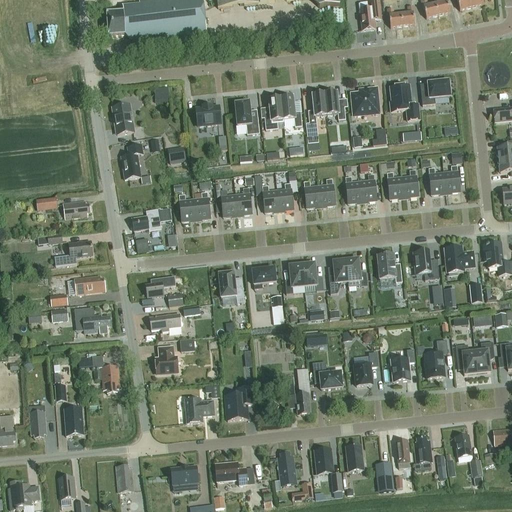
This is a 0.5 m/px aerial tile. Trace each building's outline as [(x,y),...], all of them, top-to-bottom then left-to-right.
[(137,48),(206,41),(201,0),(163,0),(139,3),(140,6),(123,8),(124,14),(106,16),(109,39),(125,38),(137,48)] [(216,0),(217,10),(301,1),(300,0),(216,0)] [(300,0),(301,1),(305,1),(313,9),(337,6),(336,0),(300,0)] [(360,5),(359,6),(360,12),(362,33),(375,32),(374,23),(381,22),(379,3),(378,0),(370,0),(370,4),(360,5)] [(441,0),(443,4),(435,6),(438,18),(450,15),(447,4),(448,4),(447,0),(441,0)] [(455,0),(456,2),(457,2),(459,13),(471,10),(469,0),(455,0)] [(469,0),(471,10),(483,7),(481,0),(469,0)] [(426,1),(421,2),(423,10),(426,21),(438,18),(435,6),(428,8),(426,1)] [(408,16),(401,17),(402,29),(415,27),(413,16),(414,16),(414,8),(408,9),(408,16)] [(393,10),(387,11),(388,19),(389,19),(390,30),(402,29),(401,17),(394,17),(393,10)] [(421,94),(422,108),(435,107),(434,101),(450,99),(448,84),(428,86),(428,93),(421,94)] [(410,108),(410,107),(408,88),(391,90),(392,104),(390,105),(391,115),(406,113),(407,124),(419,123),(418,107),(410,108)] [(155,103),(169,102),(168,90),(154,91),(155,103)] [(378,116),(376,92),(366,93),(367,95),(352,97),(354,116),(364,115),(364,116),(372,116),(372,117),(378,116)] [(338,110),(336,98),(336,96),(324,97),(327,118),(338,117),(338,123),(345,122),(344,110),(338,110)] [(309,126),(316,125),(316,119),(327,118),(324,97),(313,98),(314,113),(308,113),(309,126)] [(294,115),(293,103),(292,100),(281,101),(283,121),(283,122),(294,121),(295,130),(302,129),(300,114),(294,115)] [(266,133),(278,131),(277,125),(284,125),(283,122),(283,121),(281,101),(269,102),(271,120),(264,120),(266,133)] [(249,104),(235,106),(237,129),(246,128),(247,138),(259,136),(258,122),(251,123),(249,104)] [(129,107),(113,110),(118,138),(134,135),(129,107)] [(203,111),(196,112),(198,128),(206,128),(207,129),(212,128),(213,127),(221,126),(219,109),(212,110),(212,109),(203,110),(203,111)] [(493,113),(494,125),(511,122),(511,115),(511,111),(493,113)] [(373,149),(386,147),(385,131),(376,132),(377,142),(372,142),(373,149)] [(421,134),(412,135),(413,144),(422,143),(421,134)] [(219,139),(220,153),(227,152),(226,139),(219,139)] [(353,140),(354,150),(362,149),(361,139),(353,140)] [(498,163),(511,161),(511,142),(507,143),(507,149),(497,150),(498,163)] [(170,150),(173,165),(191,162),(188,146),(170,150)] [(137,158),(143,157),(141,148),(127,150),(128,159),(121,160),(124,183),(140,180),(137,158)] [(298,160),(297,148),(288,149),(290,160),(298,160)] [(461,155),(451,156),(452,167),(462,166),(461,155)] [(511,161),(498,163),(500,175),(510,174),(510,180),(511,179),(511,161)] [(443,176),(445,197),(460,195),(457,169),(451,169),(451,175),(443,176)] [(445,197),(443,176),(435,176),(434,171),(428,172),(431,198),(445,197)] [(402,180),(404,201),(418,200),(415,173),(409,174),(410,179),(402,180)] [(404,201),(402,180),(393,181),(393,175),(387,176),(390,203),(404,201)] [(153,176),(144,178),(145,185),(155,183),(153,176)] [(362,205),(370,205),(376,204),(373,177),(368,178),(368,183),(360,184),(362,205)] [(261,178),(254,179),(255,190),(262,189),(261,178)] [(352,185),(351,180),(345,180),(348,207),(362,205),(360,184),(352,185)] [(321,210),(333,209),(335,208),(332,182),(326,182),(327,188),(318,189),(321,210)] [(321,210),(318,189),(310,190),(309,184),(304,185),(306,211),(321,210)] [(277,193),(279,214),(293,213),(290,186),(284,187),(285,192),(277,193)] [(220,194),(220,187),(215,187),(216,200),(221,199),(223,220),(237,219),(235,198),(227,198),(226,193),(220,194)] [(279,214),(277,193),(268,194),(268,189),(262,189),(265,216),(279,214)] [(235,198),(237,219),(252,217),(249,191),(243,191),(243,197),(235,198)] [(511,191),(502,192),(503,207),(511,206),(511,191)] [(196,223),(203,222),(210,222),(207,195),(201,196),(202,201),(193,202),(196,223)] [(185,203),(185,197),(179,198),(182,225),(196,223),(193,202),(185,203)] [(56,199),(36,202),(37,213),(57,211),(56,199)] [(87,215),(90,214),(89,205),(86,205),(86,203),(63,205),(65,221),(87,219),(87,215)] [(133,234),(148,232),(149,234),(161,232),(158,212),(145,214),(146,219),(131,222),(133,234)] [(62,237),(47,239),(48,246),(62,245),(62,237)] [(147,241),(136,243),(137,255),(149,253),(147,241)] [(91,244),(68,247),(70,259),(54,261),(55,270),(77,267),(76,261),(92,259),(91,244)] [(501,246),(483,248),(484,264),(487,264),(488,271),(498,270),(499,279),(509,278),(508,264),(502,265),(501,246)] [(461,257),(461,251),(460,250),(445,252),(447,275),(463,274),(463,271),(474,269),(472,255),(461,257)] [(429,268),(428,254),(428,253),(419,254),(419,256),(413,256),(415,277),(424,276),(425,283),(439,282),(437,267),(429,268)] [(394,268),(393,258),(391,259),(377,260),(379,282),(395,281),(395,282),(395,284),(395,286),(402,285),(401,277),(400,273),(395,273),(394,268)] [(359,276),(358,262),(345,263),(347,285),(348,289),(360,288),(360,289),(367,289),(366,275),(359,276)] [(330,297),(331,297),(337,297),(341,285),(347,285),(345,263),(333,265),(335,278),(328,279),(330,297)] [(316,280),(314,267),(302,268),(304,289),(316,288),(316,294),(323,293),(322,280),(316,280)] [(286,297),(293,296),(293,290),(304,289),(302,268),(290,269),(291,283),(285,283),(286,297)] [(254,292),(263,291),(262,286),(276,285),(274,271),(252,273),(254,292)] [(235,292),(235,291),(233,275),(218,277),(221,300),(236,299),(237,306),(244,305),(243,291),(235,292)] [(103,281),(100,281),(100,278),(75,281),(76,296),(102,294),(101,291),(105,290),(103,281)] [(163,289),(176,287),(175,280),(150,283),(150,287),(145,288),(147,300),(164,298),(163,289)] [(470,309),(482,308),(480,290),(468,291),(470,309)] [(488,290),(484,290),(485,305),(495,304),(495,299),(489,299),(488,290)] [(182,296),(167,297),(169,308),(184,306),(182,296)] [(50,299),(51,309),(68,307),(67,297),(50,299)] [(281,299),(272,300),(274,310),(282,309),(281,299)] [(199,309),(183,311),(184,319),(200,317),(199,309)] [(93,310),(74,312),(75,323),(83,322),(84,333),(84,335),(98,334),(99,336),(106,335),(106,329),(110,328),(109,319),(101,320),(101,317),(94,318),(93,310)] [(52,324),(68,323),(67,311),(51,313),(52,324)] [(340,320),(339,312),(330,313),(331,321),(340,320)] [(32,313),(32,324),(44,324),(45,314),(32,313)] [(504,329),(503,323),(507,323),(507,316),(495,317),(496,330),(504,329)] [(151,334),(161,332),(162,335),(168,334),(168,331),(181,330),(179,317),(149,321),(151,334)] [(352,343),(351,334),(343,335),(344,344),(352,343)] [(326,337),(307,339),(308,349),(327,347),(326,337)] [(180,355),(194,354),(193,342),(180,343),(180,355)] [(425,357),(427,381),(444,379),(442,357),(448,357),(446,343),(436,344),(438,356),(425,357)] [(474,353),(477,376),(490,375),(488,361),(495,360),(493,345),(481,346),(481,352),(474,353)] [(511,351),(507,352),(506,346),(500,346),(501,360),(507,359),(509,373),(511,372),(511,351)] [(424,348),(417,349),(418,358),(425,357),(424,348)] [(474,353),(468,354),(468,348),(456,349),(457,364),(464,364),(465,377),(477,376),(474,353)] [(173,361),(172,351),(159,352),(160,362),(155,362),(156,377),(178,375),(176,360),(173,361)] [(393,385),(410,383),(408,366),(415,365),(414,352),(406,353),(407,361),(391,363),(393,385)] [(354,368),(356,389),(372,387),(370,370),(378,369),(377,355),(368,355),(370,366),(354,368)] [(92,364),(93,370),(100,369),(102,393),(106,393),(107,397),(117,396),(117,393),(121,392),(119,367),(104,369),(102,358),(78,360),(78,365),(92,364)] [(313,366),(312,366),(313,374),(314,387),(320,386),(321,393),(342,391),(341,385),(343,385),(343,378),(340,378),(340,376),(327,377),(327,372),(326,364),(313,366)] [(297,418),(311,417),(308,395),(310,394),(308,372),(297,373),(299,397),(295,398),(297,418)] [(285,391),(292,390),(291,381),(284,382),(285,391)] [(66,388),(55,389),(57,405),(67,404),(66,388)] [(227,424),(247,422),(246,408),(254,408),(252,391),(236,392),(237,398),(225,399),(227,424)] [(201,402),(184,403),(185,405),(183,406),(184,410),(185,412),(186,427),(202,426),(202,420),(214,419),(213,404),(201,405),(201,402)] [(44,408),(29,409),(29,416),(30,416),(31,438),(34,438),(34,441),(43,440),(43,437),(46,437),(44,408)] [(65,439),(83,438),(81,411),(63,412),(65,439)] [(13,418),(0,419),(0,426),(0,430),(5,429),(5,432),(13,431),(13,429),(14,428),(13,418)] [(5,432),(0,432),(0,447),(13,447),(13,444),(16,443),(14,431),(13,431),(5,432)] [(494,449),(511,446),(511,431),(493,433),(494,449)] [(454,441),(458,461),(472,458),(469,439),(454,441)] [(417,445),(414,446),(416,467),(430,465),(432,465),(430,444),(426,444),(426,441),(416,442),(417,445)] [(408,465),(410,465),(407,443),(395,445),(398,467),(402,466),(402,470),(408,469),(408,465)] [(364,473),(361,452),(358,452),(358,448),(345,450),(348,475),(364,473)] [(314,454),(316,478),(333,476),(331,452),(314,454)] [(293,459),(290,459),(289,456),(279,457),(280,461),(277,461),(279,482),(282,482),(283,488),(293,487),(292,481),(295,480),(294,473),(295,472),(295,469),(294,468),(293,459)] [(438,470),(437,471),(438,482),(446,481),(445,470),(444,462),(437,463),(438,470)] [(480,463),(469,465),(471,481),(473,480),(475,488),(483,487),(481,479),(482,479),(480,463)] [(237,465),(215,467),(216,485),(238,483),(239,489),(247,488),(247,487),(255,486),(253,470),(245,471),(238,472),(237,465)] [(391,465),(378,467),(381,495),(394,493),(391,465)] [(416,466),(414,466),(414,474),(431,472),(430,465),(416,467),(416,466)] [(119,495),(133,493),(131,470),(128,471),(128,468),(119,468),(120,471),(116,471),(119,495)] [(180,470),(172,471),(173,487),(198,484),(196,468),(188,469),(180,469),(180,470)] [(341,476),(331,477),(333,496),(343,494),(341,476)] [(59,481),(60,496),(61,502),(77,500),(75,479),(59,481)] [(8,491),(9,496),(10,511),(12,511),(24,511),(23,508),(32,507),(31,502),(40,501),(39,489),(30,489),(30,486),(22,487),(21,483),(10,484),(10,490),(8,491)] [(303,494),(292,496),(293,503),(304,502),(313,500),(312,489),(311,485),(302,486),(303,494)] [(223,499),(214,500),(215,511),(225,511),(223,499)] [(271,502),(264,503),(265,511),(272,510),(271,502)]
